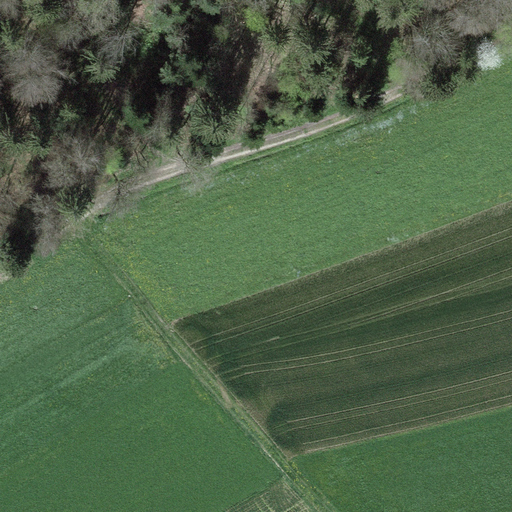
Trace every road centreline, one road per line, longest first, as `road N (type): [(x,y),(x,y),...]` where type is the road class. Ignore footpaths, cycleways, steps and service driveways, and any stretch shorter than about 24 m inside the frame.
road 1 (track): [(0,261),(146,178),(321,125),(511,25)]
road 2 (track): [(75,218),(315,511)]
